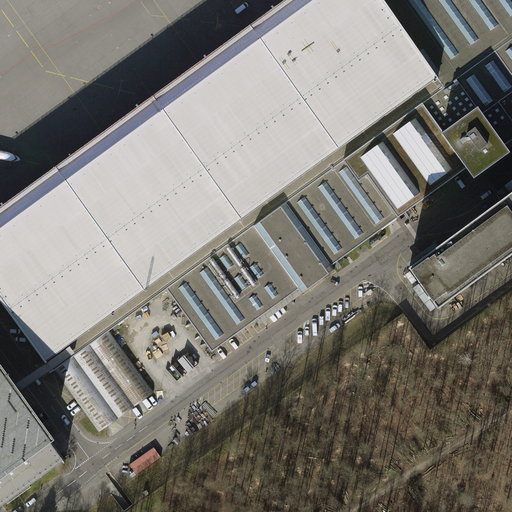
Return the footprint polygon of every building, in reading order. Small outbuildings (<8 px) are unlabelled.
[(302,293),(335,270),(331,265),(389,224),(467,168),(422,105),(447,88),(383,0),(290,0),(0,209),(0,301),(44,363),(46,362),(53,372),(53,371),(80,351),(81,353),(87,348),(86,347),(109,331),(113,328),(115,331),(121,327),(120,325),(125,321),(124,320),(167,289),(212,351),(299,289),(302,293)] [(511,0),(383,0),(447,88),(457,80),(504,146),(511,139),(511,0)] [(447,88),(422,105),(467,168),(472,176),(474,178),(510,153),(504,146),(457,80),(447,88)] [(438,247),(409,268),(429,295),(438,308),(511,254),(511,180),(495,192),(501,200),(511,191),(511,193),(502,201),(438,247)] [(99,432),(106,427),(147,397),(154,393),(109,331),(86,347),(87,348),(81,353),(80,351),(53,371),(87,416),(99,432)] [(0,504),(1,504),(54,466),(58,463),(62,460),(63,462),(64,462),(61,457),(49,441),(53,438),(27,402),(20,391),(20,392),(0,364),(0,504)]
